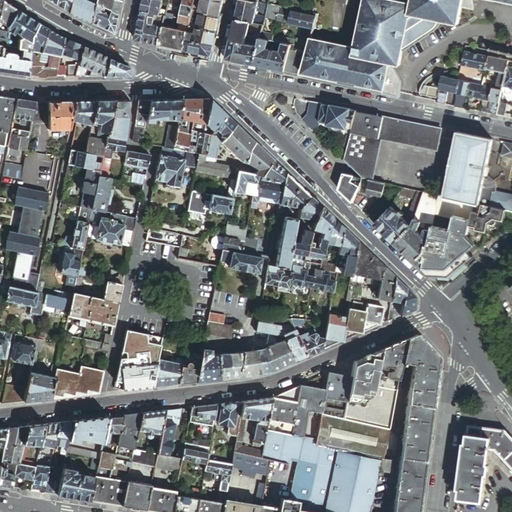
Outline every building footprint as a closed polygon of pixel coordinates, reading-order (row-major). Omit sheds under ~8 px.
[(26,16),(2,0),(0,8),(0,22),(7,27),(13,19),(21,24),(26,16)] [(50,0),(56,3),(69,11),(71,0),(50,0)] [(71,0),(69,11),(90,22),(95,3),(95,0),(71,0)] [(118,13),(120,0),(95,0),(95,3),(102,6),(103,2),(107,4),(106,8),(118,13)] [(162,9),(164,0),(162,0),(145,0),(136,40),(150,43),(157,13),(161,14),(162,9)] [(170,0),(170,2),(168,10),(168,11),(178,13),(180,0),(170,0)] [(195,0),(183,0),(179,22),(182,23),(180,30),(189,32),(190,25),(191,22),(194,10),(196,2),(195,0)] [(220,16),(223,0),(202,0),(200,11),(220,16)] [(258,6),(259,2),(251,0),(241,0),(237,19),(250,22),(254,23),(256,15),(258,6)] [(303,73),(391,91),(393,91),(394,90),(395,88),(395,85),(395,84),(387,82),(390,68),(397,66),(400,52),(431,32),(434,29),(438,25),(439,23),(440,21),(422,18),(421,17),(412,15),(414,5),(390,0),(365,0),(356,48),(312,39),(303,73)] [(511,0),(415,0),(414,5),(412,15),(421,17),(422,18),(440,21),(441,17),(448,18),(447,23),(459,25),(463,8),(464,0),(511,0)] [(471,0),(470,0),(464,0),(463,8),(469,9),(471,0)] [(102,6),(95,3),(90,22),(113,32),(118,13),(106,8),(102,6)] [(269,5),(269,8),(266,17),(277,20),(280,8),(269,5)] [(292,11),(280,8),(277,20),(278,20),(283,21),(290,23),(292,11)] [(198,11),(194,10),(191,22),(198,23),(197,26),(217,30),(220,16),(200,11),(198,11)] [(188,33),(189,32),(180,30),(170,28),(172,18),(176,19),(178,13),(168,11),(167,15),(160,45),(184,50),(188,33)] [(290,23),(315,29),(318,17),(292,11),(290,23)] [(150,43),(160,45),(167,15),(161,14),(157,13),(150,43)] [(264,25),(266,17),(263,17),(256,15),(254,23),(264,25)] [(39,23),(26,16),(21,24),(15,32),(20,36),(32,40),(33,35),(39,23)] [(15,32),(21,24),(13,19),(7,27),(7,32),(7,36),(12,38),(13,36),(14,34),(15,32)] [(248,30),(250,22),(237,19),(228,59),(254,65),(261,38),(263,32),(256,30),(253,40),(252,45),(248,45),(245,44),(245,42),(248,30)] [(263,28),(264,25),(254,23),(250,22),(248,30),(251,31),(252,28),(256,30),(263,32),(263,28)] [(48,29),(39,23),(33,35),(32,40),(31,49),(38,51),(40,45),(44,46),(48,29)] [(195,34),(188,33),(184,50),(211,56),(217,30),(197,26),(195,34)] [(63,37),(48,29),(44,46),(42,52),(59,56),(60,53),(63,37)] [(273,40),(274,34),(270,33),(263,32),(261,38),(269,40),(273,40)] [(274,34),(273,40),(278,42),(283,43),(292,45),(293,45),(294,39),(274,34)] [(31,49),(32,40),(20,36),(19,47),(23,48),(31,49)] [(84,45),(63,37),(60,53),(80,59),(83,46),(84,45)] [(285,71),(289,55),(291,48),(292,45),(283,43),(281,48),(281,51),(267,49),(268,43),(269,40),(261,38),(254,65),(285,71)] [(2,45),(0,44),(0,70),(28,74),(31,49),(23,48),(22,59),(17,58),(17,55),(15,53),(7,52),(5,53),(5,54),(4,56),(0,55),(0,52),(2,45)] [(109,58),(83,46),(80,59),(79,63),(78,64),(87,68),(90,69),(92,70),(104,75),(109,58)] [(291,48),(289,55),(302,58),(304,51),(291,48)] [(31,49),(28,74),(43,76),(55,76),(57,64),(58,60),(59,56),(42,52),(38,51),(31,49)] [(487,69),(489,57),(465,51),(462,65),(486,70),(487,69)] [(285,71),(298,74),(302,58),(289,55),(285,71)] [(508,67),(509,61),(489,57),(487,69),(504,72),(507,73),(508,67)] [(131,67),(109,58),(104,75),(129,75),(131,67)] [(75,76),(78,64),(79,63),(69,64),(69,76),(75,76)] [(55,76),(63,76),(65,66),(60,65),(57,64),(55,76)] [(87,68),(78,64),(75,76),(84,76),(85,73),(86,71),(87,68)] [(484,80),(459,74),(458,80),(460,80),(471,83),(483,85),(484,80)] [(458,80),(443,76),(440,89),(448,91),(457,93),(460,80),(458,80)] [(468,96),(471,83),(460,80),(457,93),(468,96)] [(483,86),(483,85),(471,83),(468,96),(481,98),(483,86)] [(490,101),(493,88),(488,87),(483,86),(481,98),(490,101)] [(428,87),(426,96),(437,99),(440,89),(428,87)] [(500,103),(503,90),(493,88),(490,101),(493,101),(500,103)] [(448,91),(440,89),(437,99),(437,103),(445,104),(448,91)] [(0,95),(0,165),(1,166),(14,98),(0,95)] [(34,110),(35,102),(17,99),(14,117),(20,119),(19,124),(24,125),(25,120),(31,121),(32,119),(34,110)] [(180,118),(183,100),(151,101),(147,119),(149,119),(153,119),(179,120),(180,118)] [(193,110),(195,100),(183,100),(180,118),(190,120),(192,110),(193,110)] [(195,111),(198,100),(195,100),(193,110),(192,110),(190,120),(194,122),(197,111),(195,111)] [(210,100),(198,100),(195,111),(197,111),(194,122),(204,124),(210,100)] [(226,116),(210,100),(204,124),(212,130),(214,129),(226,116)] [(75,101),(47,102),(48,123),(48,129),(69,129),(71,121),(75,101)] [(71,121),(77,122),(79,111),(80,110),(82,101),(75,101),(71,121)] [(93,122),(97,101),(82,101),(80,110),(79,111),(77,122),(92,125),(93,122)] [(109,133),(112,117),(116,101),(97,101),(93,122),(100,124),(99,130),(109,133)] [(116,101),(112,117),(129,117),(131,101),(116,101)] [(147,119),(151,101),(139,101),(136,120),(146,122),(147,119)] [(323,105),(322,103),(311,101),(310,101),(307,114),(308,114),(321,116),(323,105)] [(490,114),(497,115),(500,103),(493,101),(490,114)] [(40,102),(39,102),(38,110),(34,110),(32,119),(39,119),(40,102)] [(39,119),(39,123),(48,123),(47,102),(40,102),(39,119)] [(497,115),(505,117),(508,105),(500,103),(497,115)] [(332,107),(323,105),(321,116),(320,123),(329,124),(332,107)] [(347,128),(347,127),(350,109),(333,106),(332,107),(329,124),(347,128)] [(347,127),(352,128),(357,112),(357,110),(350,109),(347,127)] [(352,128),(351,133),(379,138),(379,136),(383,117),(357,112),(352,128)] [(320,123),(321,116),(308,114),(303,120),(314,132),(319,126),(320,123)] [(235,124),(226,116),(214,129),(219,134),(217,136),(224,137),(235,125),(235,124)] [(129,117),(112,117),(109,133),(108,136),(126,140),(129,117)] [(441,129),(383,117),(379,136),(437,148),(441,129)] [(188,127),(190,120),(180,118),(179,120),(178,125),(188,127)] [(29,132),(29,134),(39,134),(39,123),(39,119),(32,119),(31,121),(29,132)] [(146,122),(136,120),(134,142),(141,144),(143,136),(146,122)] [(164,147),(173,149),(178,127),(169,125),(164,147)] [(173,149),(183,150),(184,146),(187,133),(188,127),(178,125),(178,127),(173,149)] [(254,143),(235,125),(224,137),(220,142),(241,162),(246,162),(249,150),(254,143)] [(29,134),(29,132),(12,129),(8,147),(19,149),(26,151),(29,134)] [(196,146),(199,131),(191,130),(190,134),(188,144),(196,146)] [(208,134),(199,131),(196,146),(200,147),(199,153),(205,155),(208,134)] [(350,137),(347,148),(345,156),(345,161),(363,178),(370,180),(371,180),(379,138),(351,133),(350,137)] [(493,140),(458,133),(445,196),(474,203),(480,204),(485,181),(486,175),(493,140)] [(217,136),(208,134),(205,155),(206,155),(206,156),(215,158),(216,148),(220,142),(224,137),(217,136)] [(125,151),(126,140),(108,136),(108,138),(107,141),(106,147),(111,148),(125,151)] [(141,144),(149,145),(150,137),(143,136),(141,144)] [(106,147),(107,141),(89,137),(87,146),(86,152),(104,156),(106,147)] [(511,143),(505,142),(502,154),(511,156),(511,143)] [(272,160),(254,143),(249,150),(246,162),(257,169),(254,174),(257,175),(262,176),(272,160)] [(187,151),(199,153),(200,147),(196,146),(188,144),(188,147),(187,151)] [(185,159),(187,151),(183,150),(173,149),(164,147),(162,147),(161,154),(185,159)] [(71,149),(68,165),(74,166),(88,169),(100,171),(104,157),(104,156),(86,152),(78,150),(71,149)] [(150,155),(127,151),(125,163),(135,165),(147,167),(150,155)] [(196,166),(199,153),(187,151),(185,159),(184,164),(196,166)] [(206,155),(205,155),(199,153),(196,166),(195,171),(225,177),(227,168),(227,166),(218,164),(204,161),(206,156),(206,155)] [(184,164),(185,159),(161,154),(155,179),(166,182),(165,184),(179,187),(179,186),(182,173),(184,164)] [(206,156),(204,161),(218,164),(219,158),(215,158),(206,156)] [(282,169),(272,160),(262,176),(260,178),(260,179),(278,182),(279,182),(282,169)] [(3,175),(13,177),(16,178),(19,165),(5,163),(3,175)] [(236,179),(238,170),(229,168),(227,177),(236,179)] [(95,194),(99,176),(100,171),(88,169),(85,179),(84,184),(83,192),(84,192),(93,194),(95,194)] [(257,175),(254,174),(246,172),(240,171),(238,170),(236,179),(233,192),(243,193),(245,181),(254,183),(256,181),(257,175)] [(121,180),(122,175),(103,172),(100,171),(99,176),(112,178),(121,180)] [(310,196),(285,172),(283,183),(281,193),(279,203),(277,212),(281,213),(282,213),(284,205),(293,207),(299,208),(310,196)] [(133,173),(132,177),(131,182),(144,185),(146,175),(133,173)] [(191,189),(194,176),(182,173),(179,186),(191,189)] [(345,174),(340,190),(352,202),(353,203),(358,190),(363,178),(345,174)] [(262,176),(257,175),(256,181),(254,183),(245,181),(243,193),(253,195),(257,196),(260,179),(260,178),(262,176)] [(511,211),(511,197),(495,194),(496,189),(496,184),(494,181),(492,179),(490,176),(486,175),(480,204),(506,210),(511,211)] [(108,195),(112,178),(99,176),(95,194),(92,209),(102,211),(104,211),(106,203),(108,195)] [(363,178),(358,190),(367,192),(370,180),(363,178)] [(278,182),(260,179),(257,196),(260,196),(275,199),(275,201),(274,202),(279,203),(281,193),(276,192),(278,182)] [(381,195),(384,183),(371,180),(370,180),(367,192),(381,195)] [(14,277),(12,286),(36,292),(39,274),(29,272),(32,255),(35,255),(39,237),(36,237),(42,210),(44,211),(48,192),(18,186),(15,204),(23,206),(17,232),(9,231),(6,249),(17,251),(12,277),(14,277)] [(412,198),(415,190),(403,187),(398,195),(405,197),(412,198)] [(191,190),(187,212),(205,215),(206,209),(208,210),(209,204),(198,201),(199,196),(195,195),(196,191),(191,190)] [(420,203),(423,192),(417,190),(409,215),(405,219),(412,226),(414,220),(420,203)] [(81,206),(90,208),(93,194),(84,192),(81,206)] [(209,204),(211,194),(200,192),(199,196),(198,201),(209,204)] [(229,214),(232,199),(211,194),(209,204),(208,210),(229,214)] [(398,207),(405,197),(398,195),(393,204),(398,207)] [(320,206),(310,196),(299,208),(297,216),(301,217),(314,220),(320,206)] [(438,201),(435,214),(453,218),(454,216),(468,219),(471,208),(438,201)] [(506,210),(480,204),(474,203),(471,219),(470,225),(476,227),(476,229),(486,232),(487,229),(488,225),(493,226),(495,224),(497,227),(498,228),(503,224),(504,220),(506,210)] [(136,218),(139,207),(133,205),(124,208),(123,215),(127,216),(136,218)] [(89,223),(92,209),(90,208),(81,206),(78,221),(89,223)] [(330,216),(320,206),(314,220),(312,225),(310,228),(321,232),(320,237),(326,238),(330,216)] [(412,226),(405,219),(402,216),(398,213),(394,209),(392,207),(375,224),(395,243),(412,226)] [(100,219),(102,211),(92,209),(89,223),(89,225),(99,227),(100,219)] [(127,216),(123,215),(104,211),(102,211),(100,219),(125,225),(127,216)] [(134,228),(136,218),(127,216),(125,225),(124,225),(134,228)] [(290,253),(297,219),(295,218),(285,216),(284,218),(275,266),(278,267),(283,268),(287,269),(289,258),(290,253)] [(301,217),(297,216),(297,219),(290,253),(305,255),(307,245),(309,233),(310,231),(304,229),(303,232),(301,232),(299,243),(296,242),(301,217)] [(343,228),(330,216),(326,238),(325,243),(339,246),(343,228)] [(432,226),(426,253),(430,254),(434,237),(438,237),(437,241),(440,242),(438,248),(441,248),(444,233),(456,236),(455,241),(462,245),(465,249),(467,236),(471,219),(468,219),(454,216),(453,218),(451,230),(432,226)] [(124,225),(125,225),(100,219),(99,227),(96,239),(120,245),(124,225)] [(395,243),(407,255),(423,236),(417,231),(421,222),(414,220),(412,226),(395,243)] [(89,225),(89,223),(78,221),(77,221),(74,236),(71,247),(75,248),(83,250),(86,237),(89,225)] [(423,270),(426,253),(432,226),(433,224),(426,223),(423,236),(407,255),(423,270)] [(99,227),(89,225),(86,237),(96,239),(99,227)] [(130,247),(134,228),(124,225),(120,245),(130,247)] [(244,241),(246,229),(227,225),(225,237),(224,237),(238,240),(244,241)] [(358,242),(343,228),(339,246),(339,248),(338,253),(346,256),(342,274),(350,276),(351,274),(358,242)] [(426,253),(423,270),(428,275),(450,277),(467,262),(453,248),(455,241),(456,236),(444,233),(441,248),(438,248),(440,242),(437,241),(438,237),(434,237),(430,254),(426,253)] [(71,247),(74,236),(69,235),(66,237),(65,239),(63,246),(65,246),(70,247),(71,247)] [(178,258),(185,259),(190,236),(183,235),(178,258)] [(222,250),(224,237),(217,236),(212,239),(211,245),(214,249),(222,251),(222,250)] [(307,245),(305,255),(311,256),(322,258),(323,251),(325,243),(326,238),(320,237),(318,236),(317,247),(310,245),(307,245)] [(468,253),(476,245),(467,236),(465,249),(468,253)] [(241,254),(243,247),(237,246),(238,240),(224,237),(222,250),(241,253),(241,254)] [(464,251),(465,249),(462,245),(455,241),(453,248),(467,262),(471,259),(464,251)] [(394,278),(358,242),(351,274),(364,276),(367,277),(380,280),(379,287),(377,299),(390,302),(394,278)] [(334,247),(331,264),(335,264),(338,253),(339,248),(334,247)] [(80,266),(83,250),(75,248),(74,254),(69,253),(64,252),(60,272),(67,274),(78,276),(78,275),(80,266)] [(241,253),(222,250),(222,251),(220,260),(229,262),(228,267),(258,273),(261,257),(241,254),(241,253)] [(298,260),(289,258),(287,269),(291,269),(292,265),(297,266),(298,263),(298,260)] [(304,261),(298,260),(298,263),(304,264),(304,267),(306,268),(306,270),(305,274),(312,276),(314,269),(315,263),(310,262),(304,261)] [(326,263),(321,262),(320,264),(319,270),(324,270),(329,271),(334,272),(335,265),(335,264),(331,264),(326,263)] [(278,267),(275,266),(268,265),(264,283),(276,286),(286,288),(288,288),(288,283),(290,277),(282,275),(283,272),(277,271),(278,267)] [(292,265),(291,269),(290,277),(288,283),(310,287),(312,276),(305,274),(306,270),(300,269),(300,266),(297,266),(292,265)] [(87,268),(80,266),(78,275),(83,276),(85,276),(87,268)] [(291,269),(287,269),(283,268),(283,272),(282,275),(290,277),(291,269)] [(122,284),(125,273),(109,269),(107,281),(122,284)] [(324,270),(319,270),(314,269),(312,276),(310,287),(332,292),(335,280),(328,279),(329,275),(323,274),(324,270)] [(334,272),(329,271),(329,275),(328,279),(335,280),(336,273),(334,272)] [(76,282),(78,276),(67,274),(66,280),(76,282)] [(364,276),(351,274),(350,276),(350,281),(362,283),(364,276)] [(83,276),(78,275),(78,276),(76,282),(75,288),(80,289),(83,276)] [(365,284),(379,287),(380,280),(367,277),(365,284)] [(404,288),(394,278),(390,302),(402,303),(404,288)] [(114,325),(122,284),(107,281),(103,299),(74,293),(74,294),(72,300),(70,310),(69,316),(114,325)] [(8,286),(0,283),(0,298),(5,300),(8,286)] [(12,286),(8,286),(5,300),(31,306),(35,307),(37,298),(38,292),(36,292),(12,286)] [(414,297),(404,288),(402,303),(401,305),(400,311),(400,316),(414,310),(414,297)] [(70,310),(72,300),(66,299),(47,294),(46,300),(44,305),(55,307),(70,310)] [(31,306),(30,313),(42,316),(43,310),(44,305),(46,300),(37,298),(35,307),(31,306)] [(394,304),(401,305),(402,303),(390,302),(387,321),(393,319),(394,310),(393,310),(394,304)] [(363,322),(379,325),(382,307),(366,304),(365,309),(365,312),(363,322)] [(54,313),(55,307),(44,305),(43,310),(54,313)] [(344,330),(361,333),(363,322),(365,312),(348,309),(346,318),(344,330)] [(225,313),(210,310),(208,320),(223,323),(225,313)] [(324,338),(342,341),(344,330),(346,318),(329,314),(324,338)] [(301,319),(291,319),(294,326),(294,327),(303,325),(303,322),(302,320),(301,319)] [(205,335),(230,339),(233,324),(223,323),(208,320),(206,332),(205,335)] [(298,337),(295,330),(283,335),(281,325),(268,324),(257,322),(256,331),(283,337),(284,340),(293,361),(306,356),(301,344),(298,337)] [(361,333),(379,325),(363,322),(361,333)] [(153,387),(159,359),(163,338),(127,330),(115,381),(123,383),(123,390),(153,387)] [(342,341),(361,333),(344,330),(342,341)] [(283,337),(256,331),(255,334),(278,339),(278,342),(284,340),(283,337)] [(310,341),(308,337),(307,333),(298,337),(301,344),(310,341)] [(306,356),(322,349),(324,339),(317,337),(317,336),(316,336),(315,335),(314,335),(308,337),(310,341),(301,344),(306,356)] [(402,363),(405,363),(413,365),(392,511),(417,511),(438,359),(429,348),(417,335),(407,340),(402,363)] [(36,346),(37,339),(25,336),(24,343),(36,346)] [(43,340),(37,338),(37,339),(36,346),(35,350),(38,351),(41,351),(43,340)] [(322,349),(342,341),(324,338),(324,339),(322,349)] [(86,346),(102,349),(103,343),(87,340),(86,346)] [(293,361),(284,340),(278,342),(262,349),(270,370),(293,361)] [(387,379),(399,381),(402,366),(402,363),(407,340),(382,350),(378,368),(385,370),(386,368),(387,367),(393,368),(392,370),(389,373),(387,379)] [(35,350),(36,346),(24,343),(19,342),(18,343),(14,360),(32,364),(33,360),(35,350)] [(203,350),(203,345),(198,344),(194,363),(200,364),(203,350)] [(262,349),(252,350),(248,376),(256,375),(270,370),(262,349)] [(240,377),(244,351),(232,353),(228,353),(213,355),(211,351),(203,350),(200,364),(199,368),(196,382),(197,382),(240,377)] [(249,350),(244,351),(240,377),(244,376),(248,376),(252,350),(249,350)] [(373,376),(377,352),(354,362),(352,372),(373,376)] [(159,359),(153,387),(178,384),(182,365),(182,363),(159,359)] [(182,365),(178,384),(196,382),(199,368),(191,367),(192,365),(192,364),(191,364),(191,363),(190,363),(190,362),(188,362),(187,363),(186,363),(186,366),(182,365)] [(50,377),(56,378),(58,369),(58,365),(53,364),(50,377)] [(104,371),(82,366),(80,374),(76,395),(99,393),(104,371)] [(58,369),(56,378),(51,398),(76,395),(80,374),(58,369)] [(51,398),(56,378),(50,377),(30,372),(27,388),(24,401),(51,398)] [(350,387),(370,391),(373,376),(352,372),(351,378),(350,387)] [(346,403),(350,387),(351,378),(329,374),(328,374),(325,391),(323,398),(346,403)] [(373,376),(370,391),(384,394),(387,379),(377,377),(375,376),(373,376)] [(389,429),(399,381),(387,379),(384,394),(370,391),(350,387),(346,403),(344,413),(343,419),(389,429)] [(2,404),(24,401),(27,388),(6,383),(2,404)] [(296,402),(299,386),(271,397),(296,402)] [(323,390),(299,386),(296,402),(295,409),(306,411),(318,413),(323,390)] [(265,430),(271,397),(243,401),(240,417),(243,417),(256,419),(253,439),(263,441),(265,430)] [(296,402),(271,397),(265,430),(290,435),(295,409),(296,402)] [(240,417),(243,401),(238,402),(233,426),(238,427),(240,417)] [(233,426),(238,402),(220,404),(216,423),(228,425),(233,426)] [(213,420),(216,404),(197,406),(195,417),(213,420)] [(321,414),(343,419),(344,413),(326,409),(321,408),(321,414)] [(174,423),(176,409),(165,410),(163,421),(174,423)] [(290,435),(302,437),(306,411),(295,409),(290,435)] [(163,421),(165,410),(142,413),(138,430),(146,432),(146,435),(146,436),(147,437),(148,438),(149,438),(151,437),(152,436),(152,433),(160,434),(163,421)] [(138,430),(142,413),(123,415),(119,433),(117,445),(134,448),(137,435),(138,430)] [(383,459),(389,429),(343,419),(321,414),(315,440),(314,445),(337,450),(381,459),(383,459)] [(117,433),(120,415),(108,416),(103,441),(109,442),(111,432),(117,433)] [(103,441),(108,416),(73,420),(69,439),(79,442),(80,438),(102,443),(103,441)] [(195,417),(190,416),(188,422),(212,426),(213,420),(195,417)] [(243,417),(240,417),(238,427),(236,436),(233,452),(260,458),(261,450),(241,445),(245,422),(243,417)] [(69,439),(73,420),(59,422),(54,444),(60,445),(67,446),(69,439)] [(174,423),(163,421),(160,434),(157,453),(157,454),(168,456),(169,449),(170,443),(174,423)] [(54,444),(59,422),(45,424),(40,445),(53,448),(54,444)] [(40,445),(45,424),(28,425),(23,446),(27,446),(40,445)] [(23,446),(28,425),(7,428),(3,447),(2,452),(2,455),(1,460),(8,461),(16,463),(19,463),(23,446)] [(230,435),(236,436),(238,427),(233,426),(228,425),(227,432),(230,435)] [(467,426),(457,498),(481,502),(485,475),(486,474),(487,466),(486,466),(488,449),(491,429),(467,426)] [(511,439),(504,431),(491,429),(488,449),(494,450),(511,470),(511,471),(511,439)] [(295,511),(323,511),(337,450),(314,445),(315,440),(302,437),(290,435),(265,430),(263,441),(262,447),(261,450),(260,458),(269,460),(286,464),(280,499),(297,503),(295,511)] [(144,437),(137,435),(134,448),(151,452),(152,449),(142,447),(144,437)] [(252,445),(262,447),(263,441),(253,439),(252,445)] [(181,459),(205,464),(206,460),(208,447),(184,443),(183,448),(181,459)] [(38,454),(51,457),(53,448),(40,445),(38,454)] [(35,466),(36,464),(36,462),(30,461),(30,460),(27,459),(25,457),(27,446),(23,446),(19,463),(35,466)] [(94,458),(95,452),(67,446),(66,452),(94,458)] [(154,467),(157,454),(157,453),(151,452),(134,448),(132,458),(131,462),(154,467)] [(112,469),(114,458),(115,454),(115,453),(112,453),(101,450),(99,459),(97,466),(112,469)] [(368,511),(381,459),(337,450),(323,511),(368,511)] [(269,460),(260,458),(233,452),(231,464),(230,467),(242,470),(254,473),(266,475),(269,460)] [(179,472),(181,459),(176,458),(168,456),(157,454),(154,467),(179,472)] [(127,481),(131,462),(114,458),(112,469),(110,478),(127,481)] [(230,467),(231,464),(206,460),(205,464),(204,470),(216,472),(223,474),(229,475),(230,467)] [(390,473),(391,461),(382,460),(380,472),(390,473)] [(16,463),(8,461),(7,464),(0,463),(0,465),(0,485),(11,487),(13,475),(16,463)] [(63,467),(64,462),(58,461),(56,468),(53,481),(50,494),(57,495),(63,467)] [(33,479),(35,466),(19,463),(16,463),(13,475),(33,479)] [(33,479),(46,480),(49,467),(36,464),(35,466),(33,479)] [(47,480),(53,481),(56,468),(50,467),(47,480)] [(76,470),(63,467),(57,495),(90,500),(95,477),(75,473),(76,470)] [(253,478),(254,473),(242,470),(241,475),(253,478)] [(222,481),(223,474),(216,472),(214,480),(222,481)] [(95,476),(95,477),(90,500),(104,503),(110,478),(95,476)] [(121,506),(127,481),(110,478),(104,503),(121,506)] [(31,491),(44,493),(46,480),(33,479),(31,491)] [(151,485),(127,481),(121,506),(146,510),(150,487),(151,485)] [(261,501),(264,484),(258,483),(255,500),(261,501)] [(146,510),(158,511),(171,511),(174,495),(175,492),(150,487),(146,510)] [(174,495),(171,511),(196,511),(199,499),(174,495)] [(221,511),(224,503),(199,499),(196,511),(221,511)] [(278,509),(277,511),(295,511),(297,503),(280,499),(278,509)] [(221,511),(258,511),(260,506),(224,500),(224,503),(221,511)]
